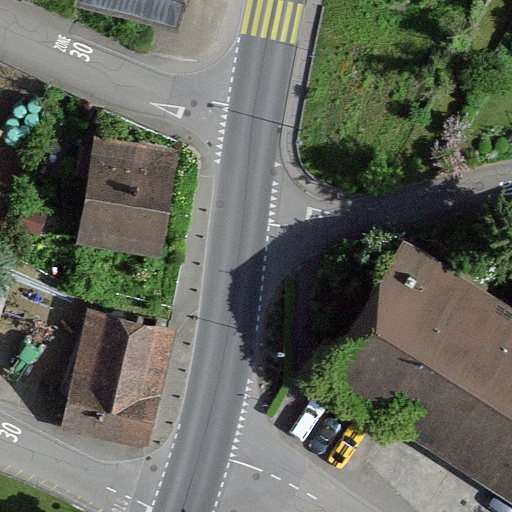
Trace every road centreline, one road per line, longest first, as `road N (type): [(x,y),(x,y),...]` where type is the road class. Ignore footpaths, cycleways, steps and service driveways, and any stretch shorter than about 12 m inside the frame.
road 1 (residential): [(233,226),(357,215),(511,179)]
road 2 (residential): [(254,117),(159,95),(0,25)]
road 3 (primary): [(202,446),(233,226)]
road 4 (unclassified): [(171,511),(0,438)]
road 5 (residential): [(202,446),(338,511)]
